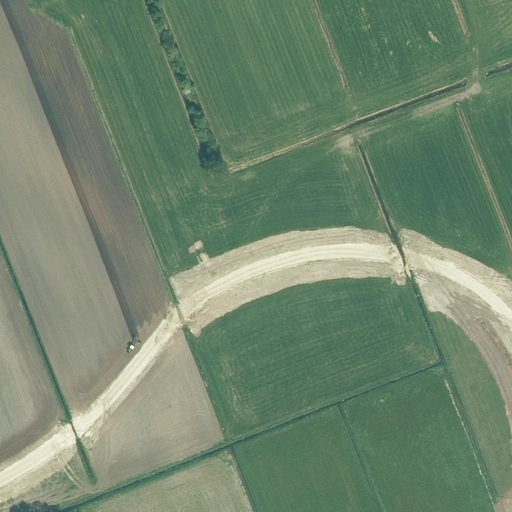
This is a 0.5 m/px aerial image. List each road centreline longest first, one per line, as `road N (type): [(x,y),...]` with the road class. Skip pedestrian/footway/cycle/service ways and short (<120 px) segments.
road 1 (residential): [(420,261),(443,149),(511,153)]
road 2 (residential): [(183,310),(73,428)]
road 3 (residential): [(315,254),(256,268),(183,310)]
road 4 (residential): [(53,321),(137,233)]
